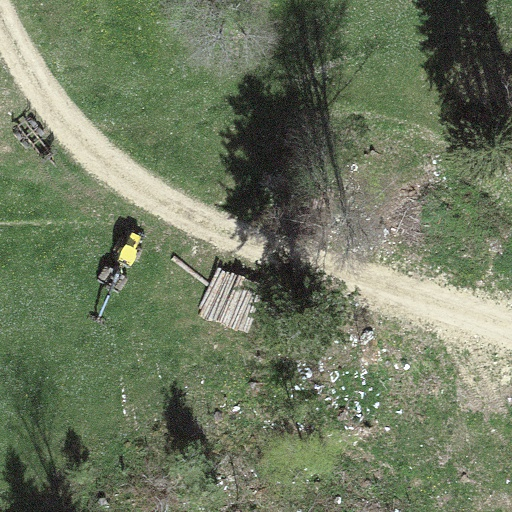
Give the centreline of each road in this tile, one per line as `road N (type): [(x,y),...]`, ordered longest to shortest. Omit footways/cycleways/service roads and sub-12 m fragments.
road 1 (track): [(511,330),(243,235),(114,170),(83,138)]
road 2 (track): [(83,138),(8,0)]
